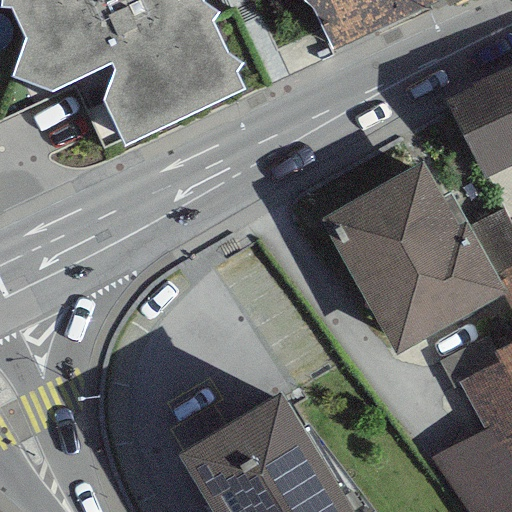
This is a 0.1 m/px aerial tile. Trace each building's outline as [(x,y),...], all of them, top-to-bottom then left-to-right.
[(13,0),(25,24),(10,64),(51,78),(109,51),(112,58),(101,91),(123,135),(244,77),(236,59),(241,52),(227,42),(211,7),(214,0),(13,0)] [(310,0),(314,3),(334,43),(425,0),(310,0)] [(511,160),(511,65),(447,95),(484,173),(511,160)] [(422,156),(320,213),(396,348),(477,301),(498,291),(505,287),(495,270),(469,224),(465,217),(459,220),(422,156)] [(511,226),(502,206),(469,224),(495,270),(511,261),(511,226)] [(511,261),(495,270),(505,287),(498,291),(511,320),(511,261)] [(484,315),(430,341),(452,387),(460,383),(457,377),(499,357),(494,346),(511,337),(511,320),(498,291),(477,301),(484,315)] [(511,511),(511,337),(494,346),(499,357),(457,377),(460,383),(484,428),(430,456),(467,511),(511,511)] [(359,511),(281,382),(179,443),(219,511),(359,511)]
